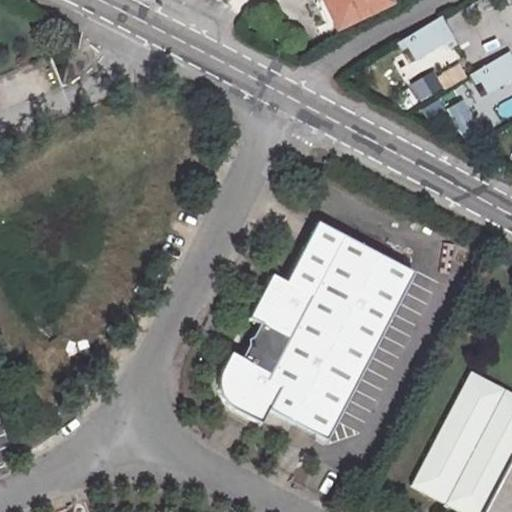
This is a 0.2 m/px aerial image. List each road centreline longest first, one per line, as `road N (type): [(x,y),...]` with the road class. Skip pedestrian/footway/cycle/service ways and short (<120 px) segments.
road 1 (unclassified): [(137,430),(145,386),(283,96)]
road 2 (tertiary): [(283,96),(511,215)]
road 3 (tertiary): [(97,0),(283,96)]
road 4 (unclassified): [(290,511),(137,430)]
road 5 (unclassified): [(137,430),(0,498)]
